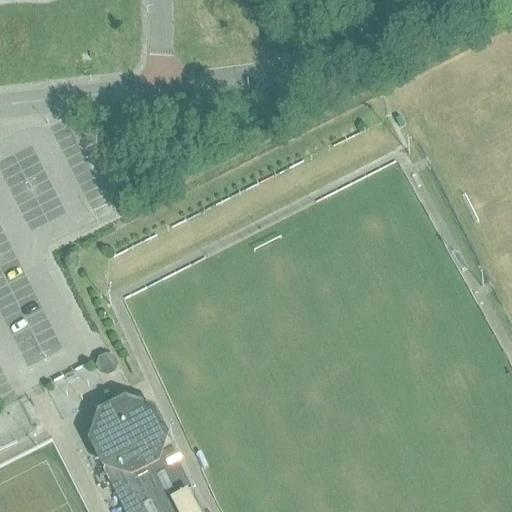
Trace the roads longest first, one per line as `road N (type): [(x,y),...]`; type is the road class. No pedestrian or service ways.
road 1 (residential): [(164,84),(368,45),(450,0)]
road 2 (residential): [(0,105),(164,84)]
